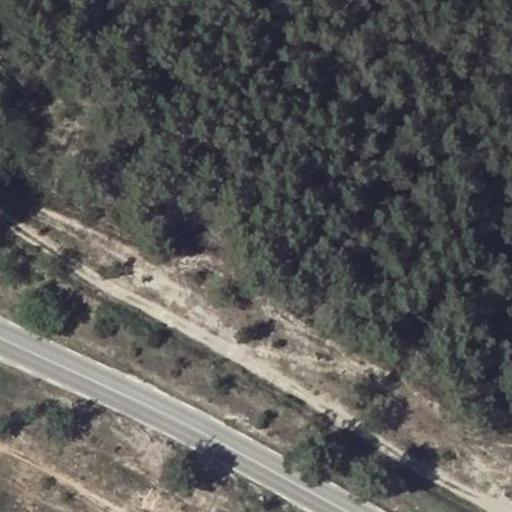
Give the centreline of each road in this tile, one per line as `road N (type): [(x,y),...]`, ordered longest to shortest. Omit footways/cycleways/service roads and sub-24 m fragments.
road 1 (track): [(0,215),(504,511)]
road 2 (primary): [(0,340),(142,400),(343,511)]
